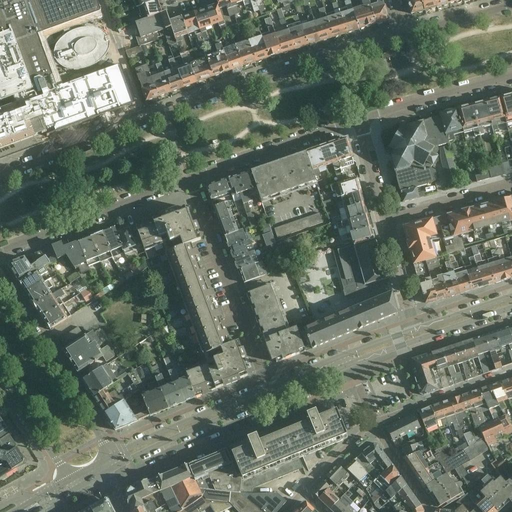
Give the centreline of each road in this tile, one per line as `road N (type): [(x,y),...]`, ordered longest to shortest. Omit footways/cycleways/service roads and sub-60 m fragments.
road 1 (unclassified): [(403,33),(0,176)]
road 2 (residential): [(112,488),(356,382)]
road 3 (tertiary): [(117,465),(349,364)]
road 4 (residential): [(267,387),(187,182)]
road 5 (secondary): [(112,456),(0,283)]
road 6 (unclassified): [(0,252),(187,182)]
road 7 (unclassified): [(187,182),(358,120)]
road 8 (tertiary): [(349,364),(511,307)]
road 9 (tertiary): [(267,387),(112,456)]
road 10 (unclassified): [(358,120),(511,75)]
road 11 (residential): [(511,373),(373,423)]
road 12 (residential): [(386,222),(511,185)]
road 13 (secondary): [(0,376),(68,480)]
